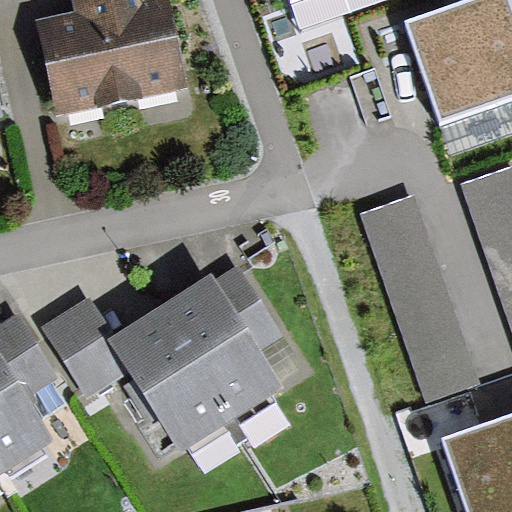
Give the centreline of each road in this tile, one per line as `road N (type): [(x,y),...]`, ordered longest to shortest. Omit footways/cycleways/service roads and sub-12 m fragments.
road 1 (track): [(292,195),(403,511)]
road 2 (residential): [(0,256),(292,195)]
road 3 (residential): [(224,0),(292,195)]
